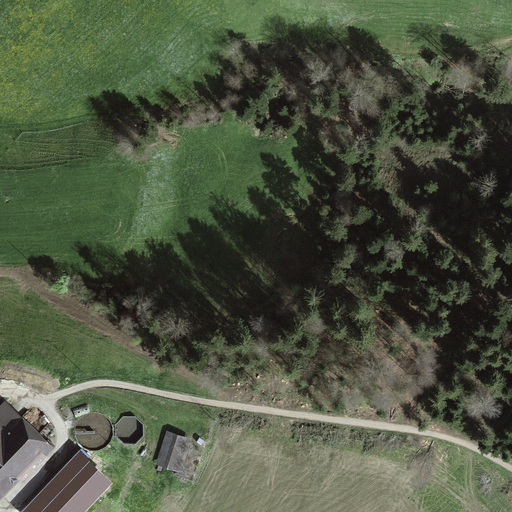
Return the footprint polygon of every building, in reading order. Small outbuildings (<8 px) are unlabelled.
[(0,490),(18,472),(25,478),(53,449),(5,402),(0,407),(0,490)] [(113,437),(114,430),(112,424),(109,419),(104,414),(97,412),(91,412),(85,414),(80,418),(76,424),(75,430),(75,436),(77,442),(82,447),(87,450),(93,451),(100,450),(106,447),(110,443),(113,437)] [(144,423),(135,415),(123,415),(116,424),(116,435),(124,444),(136,443),(144,434),(144,423)] [(179,466),(188,441),(166,434),(157,459),(179,466)] [(65,511),(85,492),(88,494),(102,480),(79,458),(70,468),(73,471),(33,511),(65,511)]
